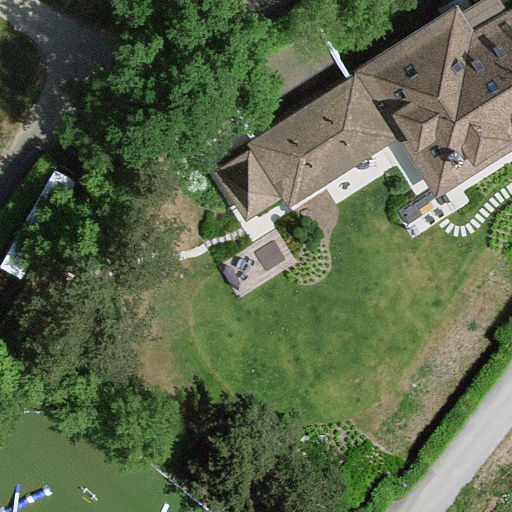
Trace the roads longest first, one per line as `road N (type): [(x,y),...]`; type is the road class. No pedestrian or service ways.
road 1 (track): [(260,0),(175,53),(78,37)]
road 2 (residential): [(0,164),(78,37)]
road 3 (residential): [(511,398),(422,511)]
